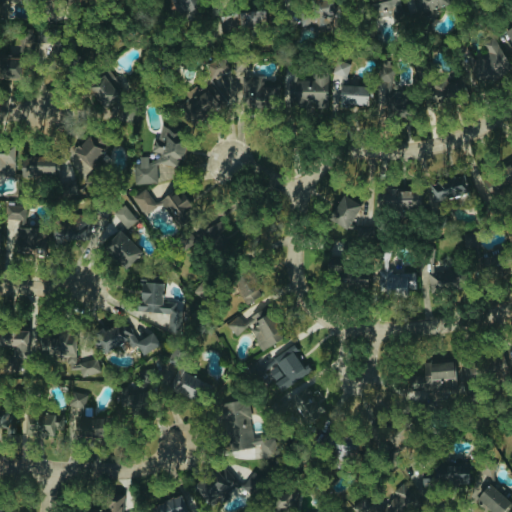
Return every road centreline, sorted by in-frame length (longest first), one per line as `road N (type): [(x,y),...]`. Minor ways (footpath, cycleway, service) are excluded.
road 1 (residential): [(307,201),(308,290),(339,321),(425,326),(511,309)]
road 2 (residential): [(511,109),(442,142),(345,152),(325,166),(307,201)]
road 3 (residential): [(180,442),(161,462),(0,465)]
